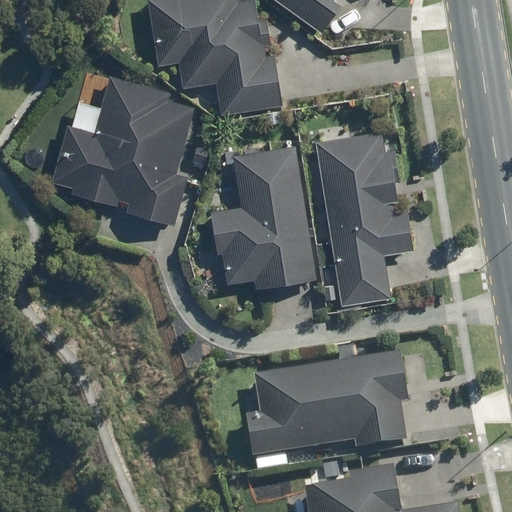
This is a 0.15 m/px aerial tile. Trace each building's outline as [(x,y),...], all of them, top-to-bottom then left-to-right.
[(254,0),(150,0),(146,1),(158,64),(177,60),(183,91),(218,85),(224,117),(281,107),(272,52),(264,53),(254,0)] [(273,0),(321,35),(346,0),(273,0)] [(174,95),(111,79),(98,134),(67,126),(54,181),(74,186),(72,194),(129,209),(127,215),(175,227),(188,177),(177,174),(193,108),(172,103),(174,95)] [(394,215),(391,198),(404,196),(394,130),(316,142),(340,308),(390,301),(384,260),(412,256),(406,214),(394,215)] [(321,279),(296,143),(231,155),(241,207),(209,213),(223,287),(256,281),(258,291),(321,279)] [(245,415),(252,458),(355,442),(356,452),(407,444),(401,402),(409,400),(402,353),(254,376),(260,413),(245,415)] [(306,511),(458,511),(458,506),(422,511),(401,511),(395,468),(348,475),(350,484),(303,491),(306,511)]
